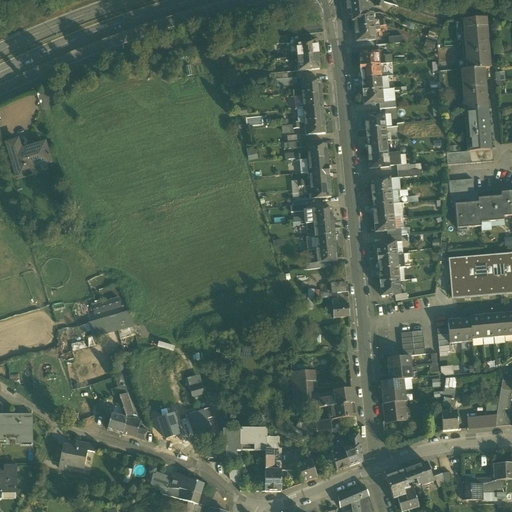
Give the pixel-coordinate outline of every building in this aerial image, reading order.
[(363,0),(345,0),(347,10),(351,10),(351,16),(368,14),(367,5),(365,6),(363,0)] [(368,14),(351,16),(352,22),(354,22),(354,29),(374,27),(373,14),(368,14)] [(466,20),(467,29),(486,28),(485,18),(478,17),(466,20)] [(374,27),(354,29),(356,42),(375,40),(374,30),(374,27)] [(486,28),(467,29),(467,40),(466,40),(467,59),(469,59),(470,70),(483,69),(489,68),(486,28)] [(285,36),(273,39),(274,45),(287,44),(285,36)] [(402,36),(389,37),(390,45),(403,43),(402,36)] [(316,41),(290,43),(291,52),(295,52),(295,57),(297,56),(297,57),(318,55),(316,41)] [(378,51),(359,53),(360,66),(379,65),(378,51)] [(318,55),(297,57),(298,67),(295,67),(296,70),(295,70),(295,72),(319,70),(318,55)] [(379,65),(360,66),(361,79),(381,77),(379,65)] [(470,70),(464,70),(465,82),(463,82),(464,100),(466,100),(467,111),(487,110),(483,69),(470,70)] [(381,77),(361,79),(362,92),(382,90),(381,77)] [(320,81),(301,83),(302,97),(321,95),(320,81)] [(382,90),(362,92),(363,106),(379,104),(383,104),(383,102),(382,90)] [(321,95),(302,97),(303,110),(323,108),(321,95)] [(383,104),(379,104),(379,109),(395,108),(395,101),(383,102),(383,104)] [(323,108),(303,110),(304,122),(324,121),(323,108)] [(487,110),(467,111),(468,122),(466,122),(468,141),(470,141),(471,152),(481,151),(486,151),(490,150),(487,110)] [(384,115),(364,116),(366,130),(385,128),(384,115)] [(324,121),(304,122),(306,136),(325,134),(324,121)] [(385,128),(366,130),(367,143),(386,141),(385,128)] [(44,143),(20,151),(17,141),(6,144),(7,147),(13,164),(17,178),(36,173),(34,167),(50,162),(44,143)] [(386,141),(367,143),(368,156),(387,154),(386,141)] [(326,145),(307,147),(308,161),(327,159),(326,145)] [(13,164),(7,147),(0,149),(0,150),(5,166),(13,164)] [(471,152),(469,152),(470,164),(482,163),(481,151),(471,152)] [(469,152),(458,153),(459,165),(470,164),(469,152)] [(458,153),(446,154),(447,166),(459,165),(458,153)] [(387,154),(368,156),(369,169),(389,168),(387,154)] [(308,161),(308,173),(328,172),(327,159),(308,161)] [(328,172),(308,173),(310,186),(329,185),(328,172)] [(390,178),(370,180),(371,194),(391,192),(398,191),(400,191),(399,179),(398,179),(390,179),(390,178)] [(473,180),(461,181),(462,193),(474,192),(473,180)] [(461,181),(448,182),(449,194),(462,193),(461,181)] [(329,185),(310,186),(311,200),(331,198),(329,185)] [(391,192),(371,194),(373,207),(392,205),(391,192)] [(501,197),(478,199),(478,203),(479,203),(480,223),(481,223),(504,221),(504,217),(511,217),(510,193),(501,193),(501,197)] [(292,199),(293,207),(306,206),(305,198),(292,199)] [(478,203),(455,205),(457,229),(481,227),(481,223),(480,223),(479,203),(478,203)] [(401,204),(392,205),(393,218),(402,217),(401,204)] [(392,205),(373,207),(374,220),(393,218),(392,205)] [(332,209),(312,211),(313,224),(333,222),(332,209)] [(304,225),(313,224),(312,211),(303,212),(304,225)] [(402,217),(393,218),(394,230),(400,229),(403,229),(402,217)] [(393,218),(374,220),(375,233),(387,232),(394,231),(394,230),(393,218)] [(333,222),(313,224),(315,237),(334,235),(333,222)] [(394,231),(387,232),(387,238),(401,236),(400,229),(394,230),(394,231)] [(334,235),(315,237),(316,250),(335,248),(334,235)] [(388,243),(376,244),(377,258),(397,256),(395,243),(395,242),(388,243)] [(316,250),(317,263),(319,263),(336,262),(335,248),(316,250)] [(511,254),(449,260),(452,300),(511,295),(511,254)] [(397,256),(377,258),(378,270),(398,269),(397,256)] [(398,269),(378,270),(380,283),(399,282),(398,269)] [(399,282),(380,283),(381,297),(400,295),(399,282)] [(347,284),(330,285),(331,294),(336,294),(345,293),(347,293),(347,284)] [(92,306),(95,315),(121,308),(118,299),(92,306)] [(348,305),(337,305),(337,299),(332,300),(333,318),(349,317),(348,305)] [(129,313),(88,324),(92,337),(118,330),(132,327),(133,326),(129,313)] [(511,313),(502,315),(504,337),(511,336),(511,313)] [(502,315),(491,316),(493,338),(504,337),(502,315)] [(491,316),(480,317),(482,339),(493,338),(491,316)] [(480,317),(469,318),(469,320),(471,340),(472,340),(473,340),(482,339),(480,317)] [(469,320),(458,321),(460,343),(469,343),(470,343),(472,342),(472,340),(471,340),(469,320)] [(458,321),(447,322),(447,324),(449,342),(449,345),(451,344),(460,343),(458,321)] [(132,327),(118,330),(121,340),(134,337),(132,327)] [(407,358),(390,360),(390,359),(387,360),(388,371),(411,368),(410,359),(410,357),(407,357),(407,358)] [(451,366),(440,367),(441,375),(452,375),(451,366)] [(411,368),(388,371),(389,382),(403,380),(403,381),(412,380),(411,368)] [(314,371),(291,373),(293,391),(310,390),(310,383),(314,382),(314,371)] [(511,376),(503,375),(500,390),(511,392),(511,391),(511,376)] [(190,389),(201,386),(202,386),(199,376),(187,379),(190,389)] [(456,378),(446,379),(444,389),(455,391),(456,378)] [(403,380),(389,382),(381,383),(382,394),(404,391),(403,381),(403,380)] [(190,389),(192,398),(203,395),(201,386),(190,389)] [(112,395),(118,393),(116,387),(110,389),(112,395)] [(352,389),(333,392),(334,401),(331,401),(331,399),(330,398),(318,400),(317,400),(318,409),(330,407),(354,404),(352,389)] [(455,391),(444,389),(443,399),(451,400),(453,401),(455,391)] [(318,395),(310,396),(310,390),(293,391),(294,403),(306,406),(307,413),(319,412),(318,409),(317,400),(318,400),(318,395)] [(511,392),(500,390),(496,414),(496,427),(510,426),(509,416),(511,398),(511,392)] [(404,391),(382,394),(383,405),(404,402),(404,403),(406,402),(405,400),(404,391)] [(132,412),(126,395),(120,396),(127,418),(133,420),(133,416),(132,412)] [(451,400),(443,399),(441,414),(449,413),(451,400)] [(383,405),(382,405),(385,423),(399,421),(406,420),(404,403),(404,402),(383,405)] [(354,404),(330,407),(332,420),(356,418),(354,404)] [(113,407),(107,406),(104,416),(110,418),(111,415),(113,407)] [(194,435),(195,439),(212,433),(208,420),(213,418),(210,408),(187,416),(188,418),(194,435)] [(449,413),(441,414),(442,432),(458,431),(456,413),(449,413)] [(32,415),(3,416),(3,435),(4,435),(16,435),(16,434),(21,434),(21,443),(32,443),(32,415)] [(126,418),(111,415),(110,418),(107,429),(121,434),(122,435),(122,436),(122,435),(127,418),(126,418)] [(163,435),(164,439),(180,434),(173,415),(158,420),(158,421),(163,435)] [(316,421),(308,417),(308,418),(302,415),(298,423),(303,426),(314,431),(316,431),(316,421)] [(304,432),(271,417),(266,426),(298,444),(304,432)] [(495,417),(468,420),(468,430),(494,427),(495,417)] [(133,420),(127,418),(122,435),(135,439),(138,429),(140,422),(135,421),(133,420)] [(187,437),(194,435),(188,418),(182,420),(187,437)] [(406,420),(399,421),(400,430),(400,431),(404,431),(407,431),(406,420)] [(158,421),(149,425),(154,438),(163,435),(158,421)] [(329,421),(318,422),(316,421),(316,431),(314,431),(314,434),(316,434),(331,433),(329,421)] [(147,432),(138,429),(135,439),(144,441),(147,432)] [(240,432),(240,451),(265,451),(266,451),(266,438),(266,430),(240,430),(240,432)] [(400,430),(384,432),(385,438),(404,436),(404,431),(400,431),(400,430)] [(223,431),(225,456),(240,456),(240,451),(240,432),(223,431)] [(358,435),(348,438),(349,444),(346,445),(347,447),(343,448),(343,449),(349,467),(359,463),(361,460),(358,435)] [(278,438),(266,438),(266,451),(273,451),(278,451),(278,438)] [(342,440),(335,440),(335,448),(337,449),(338,451),(343,449),(343,448),(342,447),(342,440)] [(96,446),(76,442),(75,449),(86,451),(86,452),(94,453),(96,446)] [(86,451),(75,449),(70,452),(64,450),(62,456),(61,456),(59,464),(83,468),(86,452),(86,451)] [(338,451),(331,454),(336,471),(349,467),(343,449),(338,451)] [(266,451),(265,451),(265,492),(280,492),(280,471),(271,471),(271,469),(272,469),(273,467),(273,459),(273,451),(266,451)] [(295,451),(292,466),(290,465),(287,472),(298,472),(298,470),(299,466),(303,451),(295,451)] [(310,462),(299,466),(298,470),(298,472),(302,484),(316,479),(310,462)] [(426,463),(402,472),(408,489),(412,487),(421,485),(422,489),(422,490),(425,489),(424,485),(433,482),(426,463)] [(494,481),(502,481),(511,480),(511,464),(493,465),(494,479),(494,481)] [(4,472),(0,472),(0,493),(16,493),(16,472),(4,472)] [(402,472),(386,478),(386,479),(392,500),(397,498),(405,496),(403,490),(408,489),(402,472)] [(450,473),(441,474),(444,485),(444,487),(451,486),(450,473)] [(441,474),(434,477),(438,487),(444,485),(441,474)] [(181,478),(173,475),(172,479),(168,489),(178,490),(181,478)] [(172,479),(164,476),(163,480),(162,480),(162,483),(161,488),(168,489),(172,479)] [(204,485),(181,478),(178,490),(178,489),(186,491),(200,495),(204,485)] [(40,481),(36,490),(44,493),(47,483),(40,481)] [(502,481),(494,481),(494,482),(494,494),(502,493),(502,481)] [(489,485),(482,486),(482,492),(482,493),(482,494),(494,494),(494,482),(489,483),(489,485)] [(364,486),(338,497),(340,508),(351,503),(358,500),(368,496),(364,486)] [(475,486),(462,486),(462,501),(482,500),(482,494),(482,493),(482,492),(482,486),(475,486)] [(408,489),(403,490),(405,496),(397,498),(400,511),(404,511),(418,508),(413,491),(412,487),(408,489)] [(161,488),(157,488),(156,490),(159,491),(160,491),(160,493),(161,494),(161,495),(162,495),(167,496),(175,499),(178,490),(161,488)] [(186,491),(178,489),(178,490),(175,499),(187,502),(197,505),(200,495),(186,491)] [(373,511),(368,496),(358,500),(360,511),(373,511)] [(184,511),(186,506),(161,500),(159,509),(176,511),(181,511),(184,511)] [(360,511),(358,500),(351,503),(352,511),(360,511)] [(197,505),(187,502),(186,506),(184,511),(200,511),(202,505),(197,505)]
